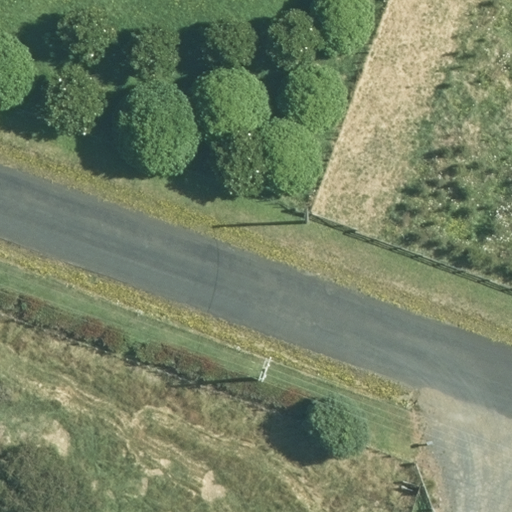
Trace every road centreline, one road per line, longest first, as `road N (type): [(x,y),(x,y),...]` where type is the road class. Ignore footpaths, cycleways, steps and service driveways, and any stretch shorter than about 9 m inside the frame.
road 1 (unclassified): [(0,193),(511,382)]
road 2 (unknown): [(460,511),(492,374)]
